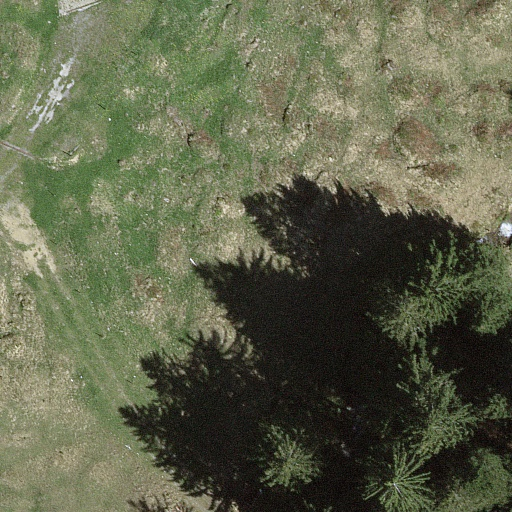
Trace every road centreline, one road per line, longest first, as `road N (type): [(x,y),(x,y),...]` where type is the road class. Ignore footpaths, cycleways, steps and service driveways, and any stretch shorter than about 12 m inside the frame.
road 1 (track): [(11,162),(57,268),(147,435),(239,511)]
road 2 (track): [(0,173),(62,75),(84,0)]
